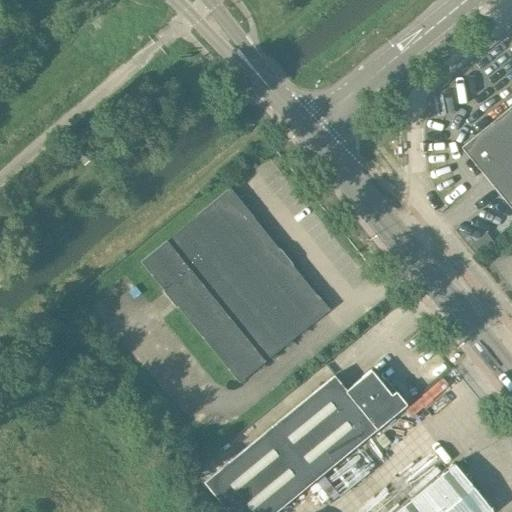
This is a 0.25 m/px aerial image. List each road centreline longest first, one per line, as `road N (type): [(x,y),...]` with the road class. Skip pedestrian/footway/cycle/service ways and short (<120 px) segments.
road 1 (tertiary): [(511,376),(308,131)]
road 2 (unclassified): [(0,178),(200,7)]
road 3 (tertiary): [(308,131),(466,0)]
road 4 (tertiary): [(200,7),(308,131)]
